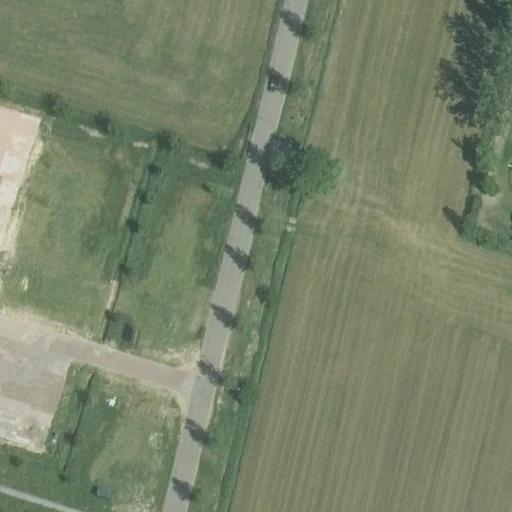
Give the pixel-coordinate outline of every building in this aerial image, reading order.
[(107,142),(104,149),(116,153),(118,146),(107,142)] [(104,149),(102,157),(113,160),(116,153),(104,149)] [(102,157),(100,164),(111,168),(113,160),(102,157)] [(100,164),(97,171),(109,175),(111,168),(100,164)] [(97,171),(95,179),(106,182),(109,175),(97,171)] [(95,179),(93,186),(104,189),(106,182),(95,179)] [(93,186),(91,193),(102,197),(104,189),(93,186)] [(44,209),(37,239),(64,245),(71,215),(44,209)] [(71,215),(64,245),(91,252),(98,222),(71,215)] [(37,239),(30,268),(57,274),(64,245),(37,239)] [(64,245),(57,274),(84,281),(91,252),(64,245)] [(30,268),(23,298),(50,304),(57,274),(30,268)] [(57,274),(50,304),(77,311),(84,281),(57,274)]
